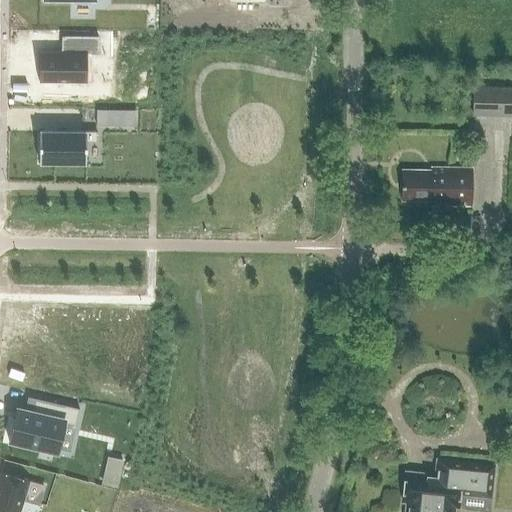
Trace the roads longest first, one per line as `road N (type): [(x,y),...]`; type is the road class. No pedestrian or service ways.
road 1 (unclassified): [(313,511),(352,248),(354,0)]
road 2 (track): [(511,253),(352,248)]
